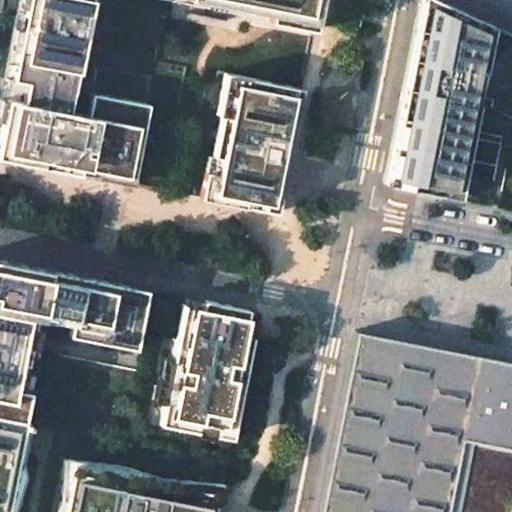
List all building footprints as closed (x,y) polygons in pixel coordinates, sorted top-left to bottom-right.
[(23,0),(8,77),(24,80),(20,101),(4,98),(0,114),(0,116),(0,157),(52,167),(130,183),(147,101),(91,89),(86,111),(64,107),(67,88),(70,89),(87,0),(166,0),(247,15),(249,9),(269,13),(268,19),(312,28),(317,0),(23,0)] [(511,105),(511,34),(450,5),(438,0),(419,0),(383,182),(457,197),(477,94),(487,96),(486,101),(511,105)] [(300,87),(223,71),(218,97),(230,99),(227,115),(219,114),(211,155),(218,157),(215,172),(203,170),(198,197),(275,212),(294,118),(287,117),(289,103),(297,104),(300,87)] [(67,334),(134,348),(137,328),(104,322),(105,315),(139,322),(145,288),(0,259),(0,293),(39,302),(72,308),(70,315),(67,334)] [(0,309),(31,316),(33,307),(70,315),(72,308),(39,302),(0,293),(0,309)] [(231,437),(251,335),(242,333),(247,308),(201,299),(199,306),(182,303),(158,423),(197,431),(199,421),(215,424),(213,434),(231,437)] [(0,414),(22,419),(27,389),(19,388),(33,316),(31,316),(0,309),(0,414)] [(353,330),(317,511),(507,511),(511,491),(511,361),(438,347),(353,330)] [(22,419),(0,414),(0,511),(3,511),(15,453),(20,454),(27,420),(22,419)] [(11,511),(23,472),(19,458),(20,454),(15,453),(3,511),(11,511)] [(126,464),(62,457),(60,498),(55,511),(61,511),(71,463),(197,487),(199,480),(164,477),(126,464)] [(197,487),(71,463),(61,511),(216,511),(218,506),(222,482),(199,480),(197,487)]
